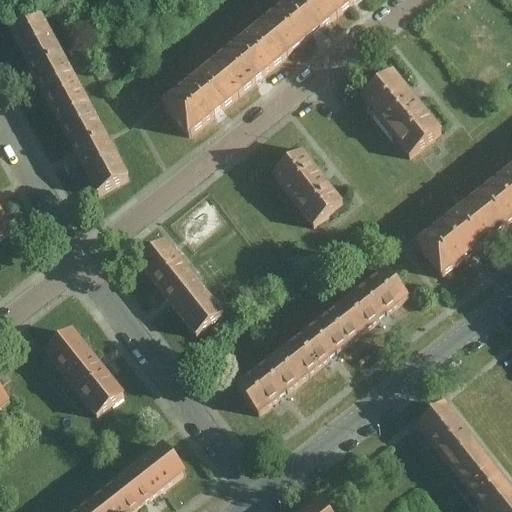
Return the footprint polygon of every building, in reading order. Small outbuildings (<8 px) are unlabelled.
[(323,0),(294,0),(258,30),(287,62),(339,19),(323,0)] [(362,0),(323,0),(339,19),(362,0)] [(39,19),(4,37),(49,117),(84,100),(39,19)] [(287,62),(258,30),(210,69),(238,102),(287,62)] [(238,102),(210,69),(157,112),(185,145),(238,102)] [(442,136),(393,77),(360,105),(409,164),(442,136)] [(84,100),(49,117),(95,199),(129,182),(84,100)] [(343,209),(301,158),(269,184),(311,235),(343,209)] [(511,176),(474,207),(501,240),(511,231),(511,176)] [(474,207),(413,252),(440,287),(501,240),(474,207)] [(0,243),(13,237),(0,213),(0,243)] [(220,316),(164,248),(136,271),(192,339),(220,316)] [(408,301),(388,277),(339,315),(360,340),(408,301)] [(339,315),(286,357),(307,382),(360,340),(339,315)] [(122,404),(72,338),(43,359),(93,425),(122,404)] [(258,421),(307,382),(286,357),(236,394),(258,421)] [(0,415),(10,408),(0,395),(0,415)] [(484,458),(445,410),(418,431),(456,480),(484,458)] [(94,511),(139,511),(185,476),(166,454),(93,510),(94,511)] [(511,511),(511,494),(484,458),(456,480),(482,511),(511,511)]
